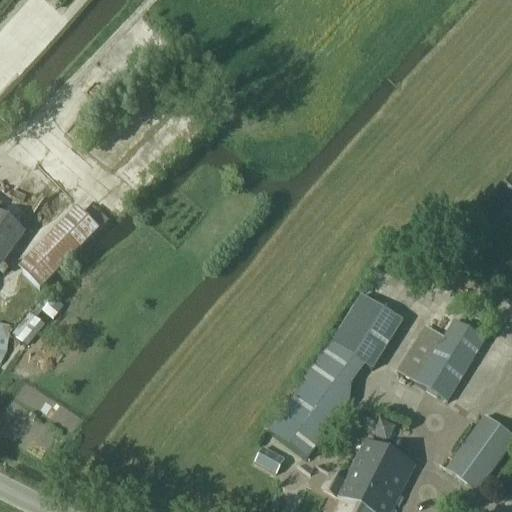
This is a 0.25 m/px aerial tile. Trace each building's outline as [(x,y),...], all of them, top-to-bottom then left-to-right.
[(117,84),(69,138),(81,148),(129,94),(117,84)] [(39,292),(98,232),(81,215),(22,275),(39,292)] [(0,269),(24,236),(0,219),(0,269)] [(401,325),(360,299),(331,344),(302,383),(305,385),(268,436),(305,463),(344,409),(347,391),(364,368),(372,373),(401,325)] [(14,337),(27,349),(45,329),(31,318),(14,337)] [(424,330),(397,374),(446,405),(471,364),(441,345),(444,342),(424,330)] [(476,495),(511,445),(511,440),(484,420),(445,472),(476,495)] [(379,421),(372,436),(388,444),(395,429),(379,421)] [(349,507),(358,511),(392,511),(414,469),(365,445),(345,485),(357,491),(349,507)] [(262,452),(254,466),(276,477),(283,463),(262,452)] [(358,511),(349,507),(357,491),(345,485),(345,486),(329,478),(322,493),(342,503),(338,511),(358,511)]
